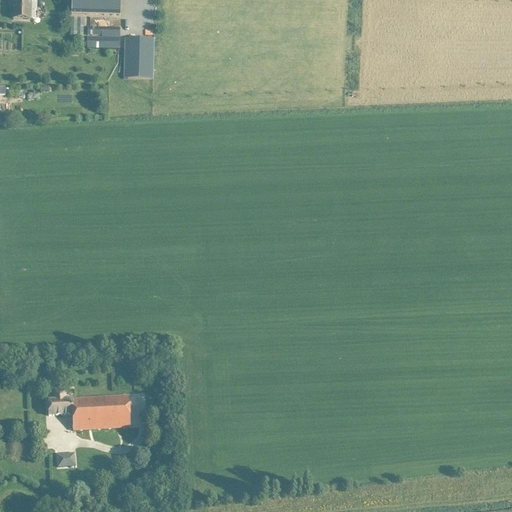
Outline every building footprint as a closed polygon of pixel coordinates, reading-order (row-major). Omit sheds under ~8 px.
[(30,0),(10,0),(11,1),(14,2),(13,20),(29,21),(30,0)] [(71,0),(71,15),(81,15),(120,16),(120,0),(71,0)] [(88,29),(87,37),(102,37),(102,38),(87,38),(87,42),(83,41),(83,49),(87,49),(87,50),(119,50),(120,30),(88,29)] [(125,39),(123,80),(153,81),(154,40),(125,39)] [(73,433),(83,432),(131,430),(129,398),(65,401),(64,394),(54,394),(54,401),(48,401),(48,417),(72,416),(73,433)]
